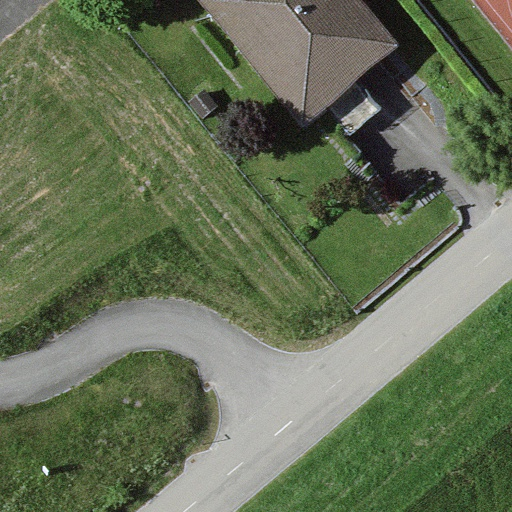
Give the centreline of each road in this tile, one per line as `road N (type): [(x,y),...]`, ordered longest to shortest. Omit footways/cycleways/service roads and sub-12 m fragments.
road 1 (residential): [(0,396),(70,372),(110,342),(177,336),(235,360),(293,423)]
road 2 (tertiary): [(293,423),(511,241)]
road 3 (unknown): [(396,0),(511,132)]
road 4 (tertiary): [(187,511),(293,423)]
